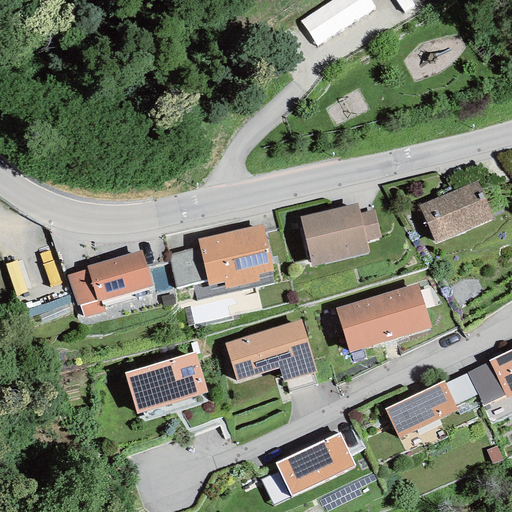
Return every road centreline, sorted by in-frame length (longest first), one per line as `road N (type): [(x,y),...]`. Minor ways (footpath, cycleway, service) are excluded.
road 1 (residential): [(168,484),(511,323)]
road 2 (tertiary): [(511,132),(226,202)]
road 3 (tertiary): [(226,202),(131,218),(81,216),(37,202),(0,177)]
road 4 (residential): [(226,202),(225,174),(242,141),(299,88)]
